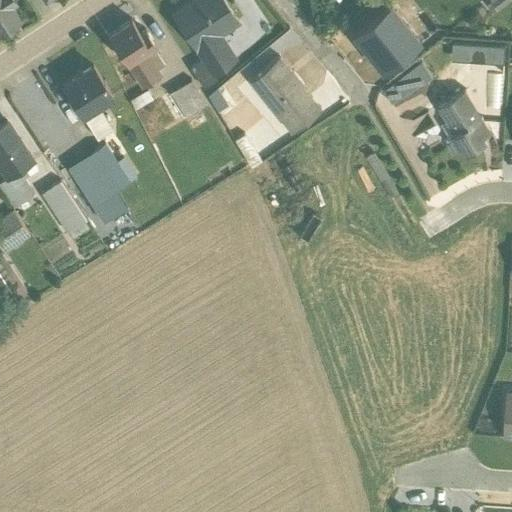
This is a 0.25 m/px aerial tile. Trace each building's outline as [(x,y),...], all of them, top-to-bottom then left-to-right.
[(0,0),(0,29),(18,17),(9,4),(14,0),(0,0)] [(238,23),(223,0),(191,0),(171,13),(211,74),(237,58),(222,35),(238,23)] [(491,0),(486,5),(492,12),(496,9),(497,10),(510,0),(491,0)] [(388,6),(353,35),(382,70),(418,42),(388,6)] [(139,32),(130,19),(107,34),(127,62),(125,64),(140,88),(161,75),(157,69),(163,65),(152,47),(155,45),(144,29),(139,32)] [(504,45),(488,44),(487,69),(507,70),(508,56),(504,55),(504,45)] [(278,54),(247,79),(289,132),(321,108),(278,54)] [(380,87),(389,102),(430,77),(418,58),(380,87)] [(112,97),(92,65),(61,84),(96,137),(111,128),(98,107),(112,97)] [(182,118),(205,104),(191,81),(168,94),(182,118)] [(443,139),(452,154),(463,148),(466,153),(482,144),(479,139),(490,132),(465,90),(462,91),(458,86),(453,89),(456,94),(437,107),(445,120),(440,123),(447,136),(443,139)] [(146,89),(128,100),(133,108),(151,98),(146,89)] [(0,180),(0,188),(13,207),(34,192),(23,177),(36,168),(32,163),(33,162),(6,121),(0,124),(0,170),(5,177),(0,180)] [(90,153),(76,161),(87,177),(101,169),(114,190),(135,176),(123,156),(116,160),(104,142),(89,151),(90,153)] [(59,179),(40,192),(66,231),(68,230),(72,237),(87,227),(83,220),(85,219),(59,179)] [(28,234),(11,209),(0,216),(0,245),(4,251),(28,234)] [(25,290),(2,255),(0,256),(0,297),(4,305),(25,290)] [(511,390),(506,390),(502,436),(511,436),(511,390)]
